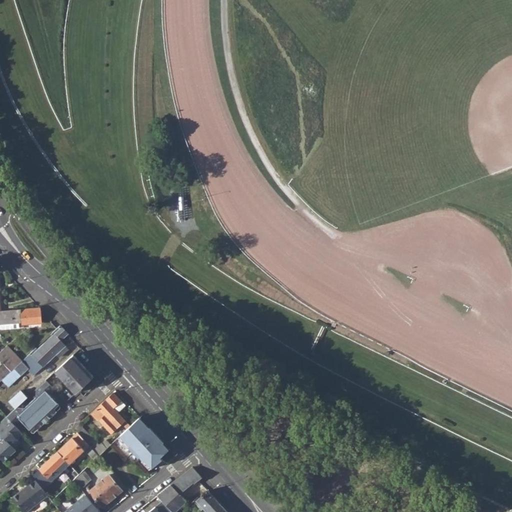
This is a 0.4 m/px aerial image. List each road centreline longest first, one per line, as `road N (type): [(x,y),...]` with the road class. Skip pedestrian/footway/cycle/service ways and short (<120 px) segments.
road 1 (tertiary): [(0,227),(128,366)]
road 2 (residential): [(0,483),(128,366)]
